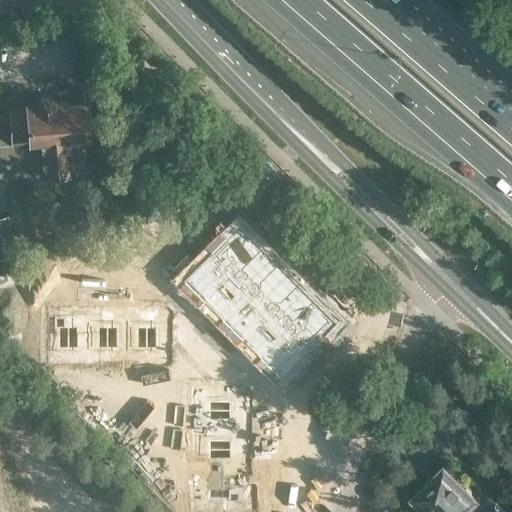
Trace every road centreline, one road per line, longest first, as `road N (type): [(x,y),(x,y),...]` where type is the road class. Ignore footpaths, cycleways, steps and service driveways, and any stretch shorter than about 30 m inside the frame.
road 1 (primary): [(511,346),(164,0)]
road 2 (motorway): [(292,0),(511,192)]
road 3 (motorway): [(511,120),(373,0)]
